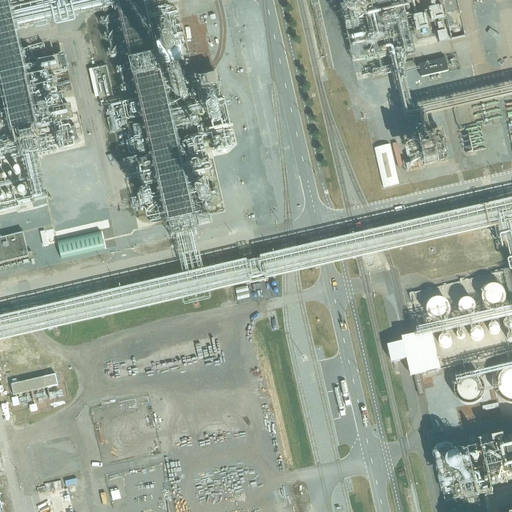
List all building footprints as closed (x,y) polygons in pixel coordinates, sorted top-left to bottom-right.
[(0,0),(0,128),(9,126),(12,136),(0,138),(0,145),(5,144),(5,149),(0,149),(0,164),(2,164),(1,159),(20,155),(21,160),(24,159),(24,161),(26,161),(27,168),(17,170),(14,174),(0,176),(0,189),(30,182),(36,203),(49,200),(39,156),(57,152),(55,143),(59,142),(61,152),(74,149),(75,148),(75,147),(75,145),(79,144),(76,128),(66,130),(65,127),(56,129),(55,125),(75,121),(71,106),(62,109),(54,75),(63,73),(64,75),(71,73),(67,55),(59,57),(60,58),(47,61),(44,51),(45,50),(44,46),(19,52),(16,35),(55,26),(56,28),(56,29),(57,30),(59,30),(75,26),(76,26),(77,24),(77,23),(76,21),(119,11),(132,66),(121,69),(126,89),(136,86),(140,103),(109,109),(113,135),(130,132),(147,218),(165,215),(168,228),(170,227),(173,239),(177,238),(180,254),(181,256),(180,256),(179,256),(179,257),(184,276),(204,272),(200,252),(198,252),(198,250),(194,234),(198,233),(195,222),(198,221),(194,203),(200,200),(203,213),(214,209),(208,183),(213,182),(213,180),(215,180),(211,162),(204,164),(203,157),(208,156),(208,149),(204,149),(201,141),(180,145),(178,134),(204,128),(206,134),(231,128),(225,100),(221,101),(217,89),(221,88),(218,73),(195,79),(201,105),(173,112),(168,90),(188,85),(183,60),(162,64),(157,42),(174,38),(169,15),(151,19),(146,0),(0,0)] [(511,87),(413,110),(407,83),(408,82),(406,75),(420,72),(419,69),(406,73),(401,53),(404,52),(406,59),(416,57),(405,9),(409,8),(408,3),(424,0),(427,13),(411,17),(417,43),(436,39),(437,47),(449,44),(446,33),(445,33),(442,25),(437,26),(437,24),(447,21),(452,39),(464,36),(455,0),(349,0),(352,9),(341,11),(353,63),(375,58),(375,62),(390,58),(392,67),(372,72),(372,73),(369,74),(370,80),(385,76),(386,80),(395,78),(406,122),(416,120),(420,137),(431,135),(427,118),(511,98),(511,87)] [(419,69),(420,72),(421,78),(448,73),(446,60),(418,66),(419,69)] [(101,106),(115,103),(107,67),(93,71),(93,70),(89,71),(96,99),(100,98),(101,106)] [(457,135),(461,156),(483,152),(479,131),(457,135)] [(410,159),(405,160),(406,163),(402,164),(405,175),(420,172),(418,166),(450,159),(448,149),(447,149),(443,132),(431,135),(420,137),(405,141),(410,159)] [(383,189),(399,186),(390,146),(374,150),(383,189)] [(0,341),(182,301),(183,305),(184,305),(185,307),(186,307),(210,301),(211,301),(211,299),(212,299),(211,294),(327,268),(360,260),(386,254),(495,229),(497,241),(501,240),(502,246),(505,245),(505,248),(508,247),(511,245),(511,201),(377,232),(354,237),(322,245),(204,272),(184,276),(0,318),(0,341)] [(42,249),(55,247),(53,232),(40,234),(42,249)] [(0,264),(29,258),(30,261),(34,260),(32,253),(28,254),(24,234),(0,239),(0,264)] [(58,243),(60,260),(104,255),(102,238),(58,243)] [(511,511),(511,245),(508,247),(511,266),(511,269),(504,272),(506,284),(489,287),(436,299),(433,300),(430,303),(428,306),(427,309),(427,313),(428,317),(430,325),(431,331),(433,339),(438,338),(439,343),(440,347),(443,348),(445,349),(447,349),(455,395),(457,399),(460,403),(464,405),(468,405),(473,406),(511,403),(511,439),(504,441),(503,436),(492,439),(493,444),(482,447),(460,450),(458,445),(432,451),(444,502),(463,499),(468,501),(475,500),(475,496),(501,491),(499,482),(511,479),(511,511)] [(407,337),(402,338),(411,377),(416,376),(440,370),(433,339),(431,331),(407,337)] [(217,337),(112,360),(117,381),(222,357),(217,337)] [(11,385),(14,396),(58,386),(56,375),(11,385)] [(110,493),(113,501),(120,499),(118,491),(110,493)]
